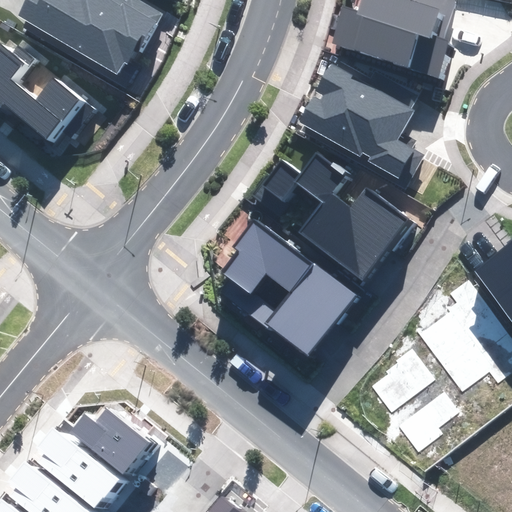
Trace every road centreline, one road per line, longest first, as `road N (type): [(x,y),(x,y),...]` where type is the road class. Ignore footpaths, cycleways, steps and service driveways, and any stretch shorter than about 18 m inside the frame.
road 1 (residential): [(287,443),(407,302),(455,210),(493,163)]
road 2 (tertiary): [(89,282),(221,119),(274,0)]
road 3 (residential): [(254,417),(89,282)]
road 4 (tertiary): [(0,393),(89,282)]
road 5 (residential): [(178,511),(254,417)]
